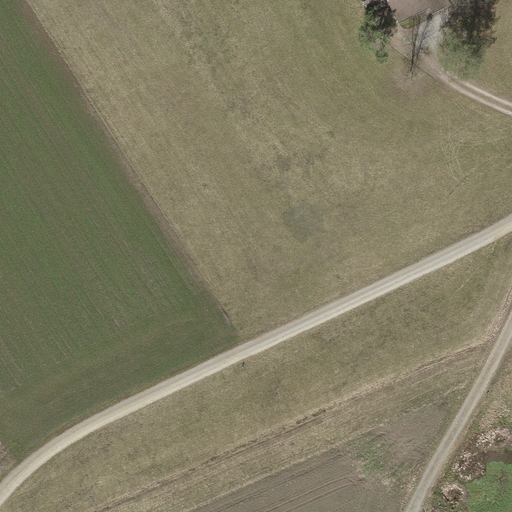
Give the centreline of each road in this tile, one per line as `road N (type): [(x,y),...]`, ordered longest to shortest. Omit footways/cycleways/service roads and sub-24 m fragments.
road 1 (track): [(1,511),(63,445),(511,228)]
road 2 (track): [(418,511),(511,334)]
road 3 (track): [(511,109),(440,74),(403,40)]
